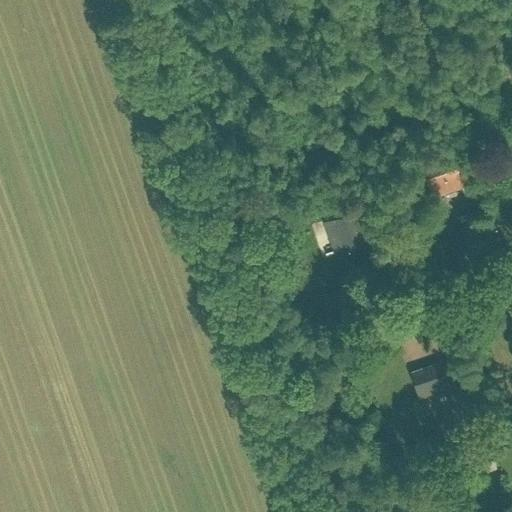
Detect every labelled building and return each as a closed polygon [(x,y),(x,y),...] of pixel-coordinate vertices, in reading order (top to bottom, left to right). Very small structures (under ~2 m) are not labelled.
[(463,184),(454,154),(424,163),(433,193),(463,184)] [(364,239),(355,209),(325,219),(334,249),(364,239)] [(354,311),(348,287),(322,294),(328,318),(354,311)] [(451,390),(442,360),(412,370),(422,400),(451,390)] [(461,511),(469,510),(458,472),(446,476),(450,491),(417,500),(420,511),(461,511)]
